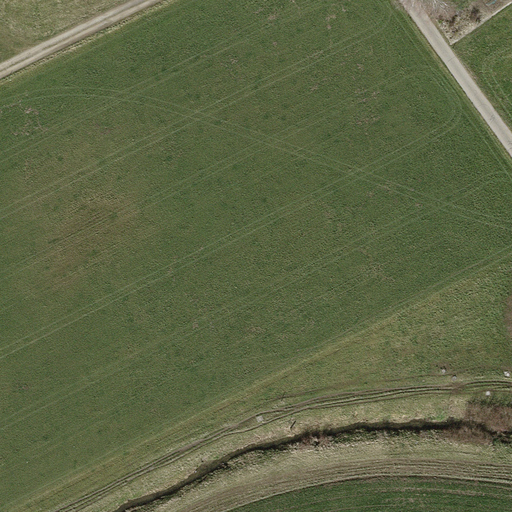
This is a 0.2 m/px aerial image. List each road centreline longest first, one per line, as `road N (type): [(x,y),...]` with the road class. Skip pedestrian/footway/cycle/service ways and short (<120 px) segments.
road 1 (residential): [(511,145),(409,0)]
road 2 (track): [(146,0),(0,69)]
